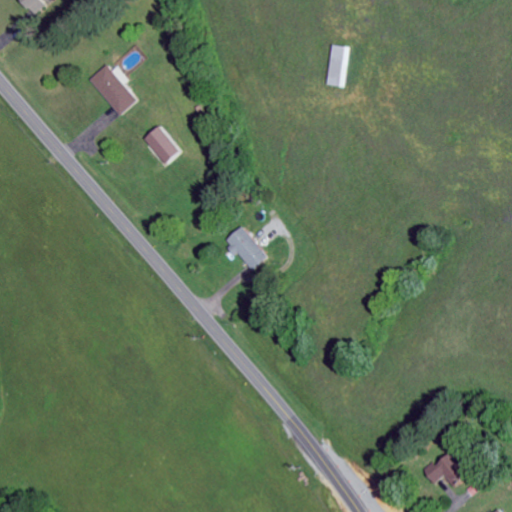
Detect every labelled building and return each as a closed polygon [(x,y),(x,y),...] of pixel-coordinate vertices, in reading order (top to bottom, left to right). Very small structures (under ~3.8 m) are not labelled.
[(51,5),(46,0),(21,0),(35,17),(51,5)] [(326,90),(346,92),(349,51),(330,49),(326,90)] [(123,120),(140,105),(108,69),(90,85),(123,120)] [(168,170),(184,159),(165,131),(148,143),(168,170)] [(271,261),(246,230),(228,245),(253,275),(271,261)] [(455,491),(473,479),(457,456),(436,470),(433,466),(422,474),(432,489),(447,479),(455,491)]
